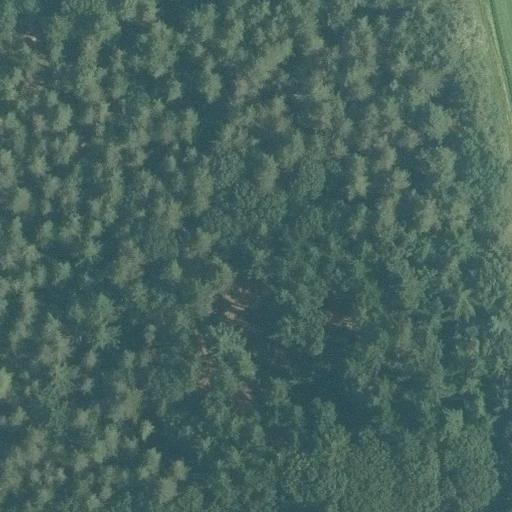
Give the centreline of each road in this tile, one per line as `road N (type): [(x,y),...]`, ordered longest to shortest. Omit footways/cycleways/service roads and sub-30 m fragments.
road 1 (track): [(189,511),(511,454)]
road 2 (track): [(511,160),(476,0)]
